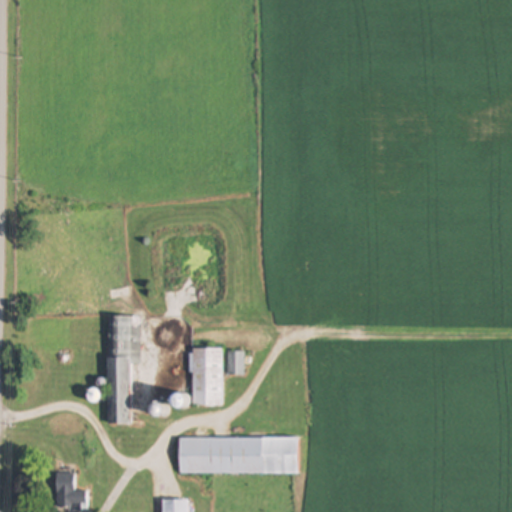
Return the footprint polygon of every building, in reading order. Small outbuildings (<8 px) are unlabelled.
[(132,426),(132,365),(141,365),(141,317),(111,317),(111,426),(132,426)] [(224,349),(192,349),(192,406),(223,406),(224,349)] [(246,352),(229,352),(229,376),(246,376),(246,352)] [(300,439),(181,439),(181,475),(300,475),(300,439)] [(88,493),(77,493),(77,475),(58,475),(58,510),(88,510),(88,493)] [(164,511),(190,511),(190,501),(164,501),(164,511)]
